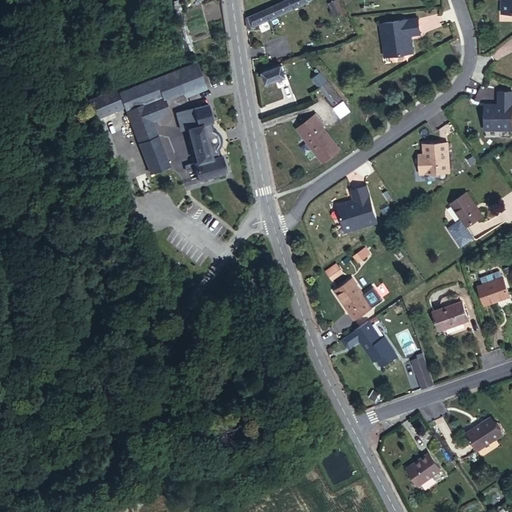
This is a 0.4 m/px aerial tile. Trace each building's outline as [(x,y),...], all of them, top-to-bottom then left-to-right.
[(189,0),(191,9),(218,4),(217,0),(189,0)] [(311,0),(289,0),(248,18),(249,29),(312,2),(311,0)] [(511,0),(500,0),(501,17),(511,16),(511,0)] [(381,25),(383,43),(389,42),(391,57),(413,53),(411,36),(425,34),(422,19),(381,25)] [(389,42),(383,43),(385,58),(391,57),(389,42)] [(199,63),(178,70),(186,91),(188,96),(208,87),(199,63)] [(284,67),(265,75),(268,86),(288,78),(284,67)] [(164,95),(166,99),(186,91),(178,70),(157,78),(164,95)] [(312,79),(319,88),(327,81),(319,73),(312,79)] [(126,110),(145,102),(164,95),(157,78),(120,93),(126,110)] [(327,81),(319,88),(334,104),(343,97),(327,81)] [(91,99),(99,119),(123,110),(115,90),(91,99)] [(145,102),(152,123),(163,119),(169,106),(166,99),(164,95),(145,102)] [(496,111),(481,111),(482,135),(511,134),(511,118),(511,95),(496,96),(496,111)] [(126,110),(139,144),(159,137),(152,123),(145,102),(126,110)] [(195,159),(188,160),(191,171),(196,170),(199,179),(226,172),(221,153),(213,156),(206,126),(214,124),(210,107),(176,115),(180,133),(188,131),(195,159)] [(317,115),(302,128),(329,161),(342,149),(323,126),(326,124),(317,115)] [(424,150),(425,158),(426,164),(418,164),(419,180),(452,179),(450,149),(424,150)] [(191,171),(188,160),(178,163),(181,173),(191,171)] [(338,206),(344,229),(358,225),(359,231),(378,226),(368,185),(351,190),(354,202),(338,206)] [(482,214),(468,194),(452,205),(461,219),(448,228),(460,244),(473,235),(466,226),(482,214)] [(358,225),(344,229),(345,234),(359,231),(358,225)] [(358,264),(371,254),(366,247),(353,257),(358,264)] [(326,270),(333,281),(345,274),(338,263),(326,270)] [(482,292),(490,310),(511,299),(511,292),(507,281),(506,281),(503,274),(484,282),(487,289),(482,292)] [(336,292),(351,313),(369,300),(353,279),(336,292)] [(369,300),(351,313),(358,322),(375,309),(369,300)] [(465,303),(435,314),(441,333),(472,322),(465,303)] [(360,342),(376,366),(380,362),(385,369),(401,357),(389,339),(384,343),(370,321),(342,341),(347,348),(350,349),(360,342)] [(434,384),(423,356),(411,360),(422,389),(434,384)] [(483,427),(467,438),(479,455),(496,444),(483,427)] [(430,456),(410,472),(423,489),(443,473),(430,456)]
